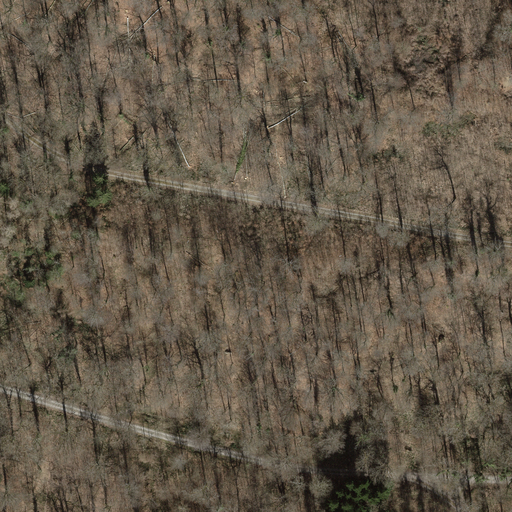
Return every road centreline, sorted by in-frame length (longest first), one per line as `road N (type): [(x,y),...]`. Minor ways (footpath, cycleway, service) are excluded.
road 1 (track): [(511,246),(81,165),(0,112)]
road 2 (track): [(511,479),(299,466),(188,443),(0,386)]
